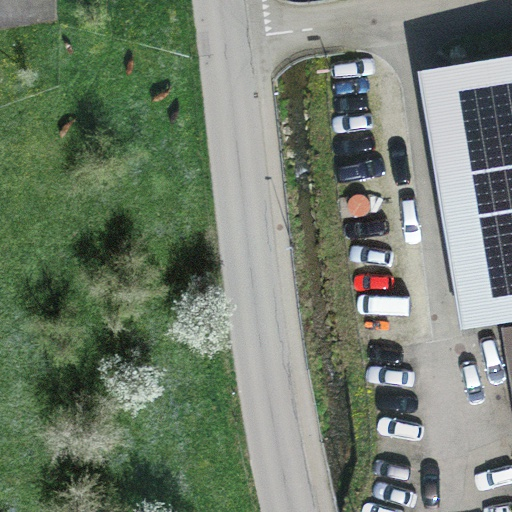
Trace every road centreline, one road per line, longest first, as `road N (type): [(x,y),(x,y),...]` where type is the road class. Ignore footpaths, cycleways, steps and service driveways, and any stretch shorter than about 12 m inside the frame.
road 1 (secondary): [(299,511),(268,349),(229,39)]
road 2 (residential): [(493,0),(229,39)]
